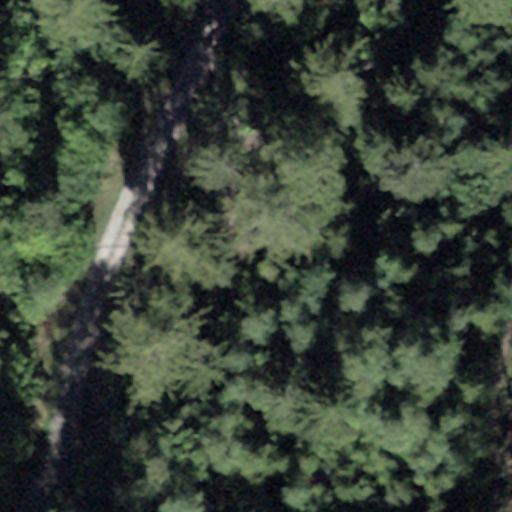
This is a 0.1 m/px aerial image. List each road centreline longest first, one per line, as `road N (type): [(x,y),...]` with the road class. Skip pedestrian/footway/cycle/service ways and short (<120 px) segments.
road 1 (track): [(18,511),(53,441),(69,328),(130,150),(191,54),(209,0)]
road 2 (track): [(511,318),(499,444),(503,511)]
